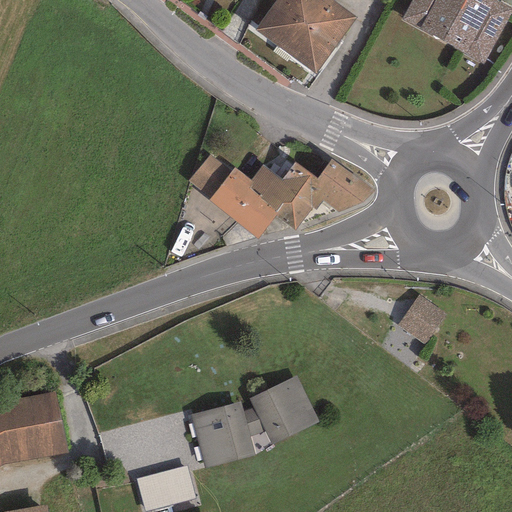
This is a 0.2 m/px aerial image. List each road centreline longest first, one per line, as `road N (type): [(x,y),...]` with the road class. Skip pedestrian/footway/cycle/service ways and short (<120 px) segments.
road 1 (tertiary): [(293,256),(202,276),(0,349)]
road 2 (secondary): [(332,131),(211,69),(135,0)]
road 3 (tertiary): [(293,256),(420,254)]
